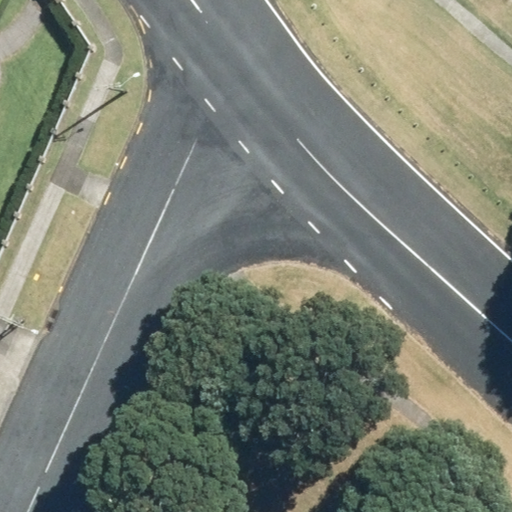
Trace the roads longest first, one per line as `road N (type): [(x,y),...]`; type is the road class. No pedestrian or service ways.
road 1 (residential): [(232,53),(25,511)]
road 2 (residential): [(511,340),(321,165),(232,53)]
